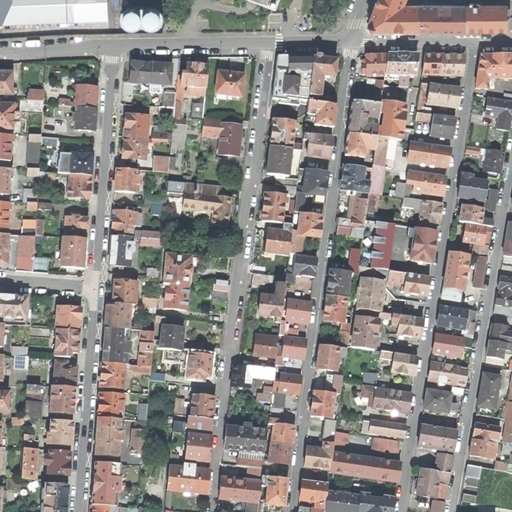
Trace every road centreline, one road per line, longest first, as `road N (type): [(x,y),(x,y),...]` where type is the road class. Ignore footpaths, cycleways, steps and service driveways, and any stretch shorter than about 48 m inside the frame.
road 1 (residential): [(473,42),(399,511)]
road 2 (residential): [(290,511),(351,41)]
road 3 (residential): [(270,41),(209,511)]
road 4 (residential): [(450,511),(511,155)]
road 5 (residential): [(91,286),(112,46)]
road 6 (residential): [(77,511),(91,286)]
road 7 (residential): [(270,41),(112,46)]
road 8 (residential): [(351,41),(473,42)]
